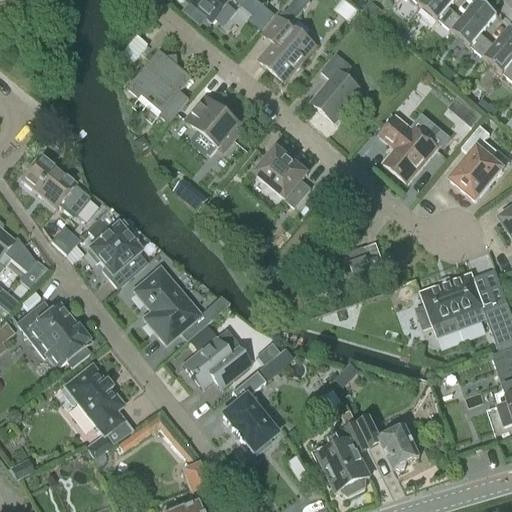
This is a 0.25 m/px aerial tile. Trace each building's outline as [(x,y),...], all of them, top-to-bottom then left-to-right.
[(0,0),(0,15),(33,8),(32,6),(29,6),(27,0),(0,0)] [(182,0),(191,6),(184,15),(200,28),(207,20),(212,24),(231,0),(182,0)] [(253,0),(237,0),(235,2),(255,18),(263,8),(253,0)] [(296,0),(284,15),(293,23),(309,4),(304,0),(296,0)] [(408,0),(418,8),(419,9),(426,0),(408,0)] [(426,0),(419,9),(418,8),(418,9),(437,25),(438,24),(451,35),(462,23),(447,10),(455,0),(426,0)] [(477,5),(462,23),(451,35),(450,36),(469,52),(470,51),(483,62),(484,62),(495,49),(480,37),(495,19),(495,20),(496,19),(477,3),(476,4),(477,5)] [(289,27),(259,64),(284,85),(315,48),(289,27)] [(509,32),(495,49),(484,62),(483,62),(482,63),(501,79),(502,78),(511,85),(511,32),(509,30),(509,31),(509,32)] [(168,61),(159,53),(126,92),(139,102),(141,99),(161,116),(159,119),(168,127),(189,102),(180,95),(191,80),(175,67),(174,61),(168,61)] [(334,127),(362,94),(343,79),(351,70),(335,57),(320,75),(329,83),(310,106),(334,127)] [(205,160),(207,157),(210,159),(217,151),(223,155),(247,127),(224,107),(220,112),(206,100),(186,124),(198,135),(191,144),(193,146),(191,148),(205,160)] [(482,101),(477,108),(492,119),(497,112),(482,101)] [(407,188),(438,151),(413,130),(411,133),(395,120),(379,139),(394,152),(382,167),(407,188)] [(469,160),(450,184),(475,205),(508,165),(484,144),(489,138),(479,130),(460,152),(469,160)] [(143,138),(134,144),(140,153),(150,147),(143,138)] [(294,211),(310,192),(301,184),(307,177),(276,151),(254,177),(285,202),(284,203),(294,211)] [(72,222),(89,202),(73,189),(74,188),(55,172),(54,167),(49,163),(44,163),(40,159),(20,184),(54,212),(57,209),(72,222)] [(183,181),(172,194),(196,214),(207,201),(183,181)] [(511,213),(498,223),(511,242),(511,213)] [(97,223),(86,235),(93,242),(113,224),(109,220),(111,218),(108,214),(97,223)] [(0,275),(3,272),(0,269),(0,261),(3,258),(26,277),(35,266),(16,241),(12,244),(0,234),(2,231),(2,228),(0,226),(0,275)] [(108,281),(118,292),(146,268),(137,258),(142,254),(128,238),(131,236),(122,226),(119,228),(118,226),(88,251),(90,253),(87,256),(96,266),(99,264),(111,278),(108,281)] [(264,237),(256,245),(267,255),(275,246),(264,237)] [(308,273),(319,267),(309,248),(298,254),(308,273)] [(339,294),(373,282),(366,261),(357,264),(354,254),(325,265),(329,276),(332,275),(339,294)] [(166,349),(200,320),(160,273),(134,295),(152,316),(144,323),(166,349)] [(424,308),(414,312),(422,334),(432,330),(436,341),(458,333),(486,323),(498,356),(511,351),(511,321),(507,307),(484,315),(482,310),(472,282),(470,277),(420,296),(424,308)] [(400,289),(398,293),(398,294),(398,296),(400,299),(401,301),(404,302),(407,301),(410,300),(411,299),(411,298),(412,295),(412,294),(411,290),(409,289),(406,287),(404,287),(401,288),(400,289)] [(44,306),(17,326),(44,361),(48,358),(58,371),(66,365),(84,350),(89,347),(87,345),(88,344),(78,331),(77,331),(59,309),(51,316),(44,306)] [(179,339),(185,345),(213,321),(206,312),(199,318),(200,320),(179,339)] [(0,356),(1,356),(2,354),(4,353),(4,352),(4,351),(3,349),(1,348),(2,346),(3,344),(5,344),(5,343),(6,343),(6,342),(7,342),(8,341),(9,340),(10,339),(11,338),(12,338),(12,337),(13,336),(12,335),(11,333),(10,332),(9,332),(9,331),(7,329),(5,326),(4,326),(2,327),(1,329),(0,330),(0,356)] [(215,343),(182,369),(202,394),(211,386),(219,396),(251,370),(236,352),(239,350),(225,333),(215,342),(215,343)] [(84,350),(66,365),(70,371),(89,357),(84,350)] [(511,351),(498,356),(492,359),(508,401),(507,402),(509,407),(497,411),(503,430),(511,427),(511,351)] [(238,406),(221,419),(232,432),(230,433),(240,445),(242,444),(252,456),(254,459),(270,447),(267,444),(274,438),(245,402),(264,387),(292,364),(284,353),(255,376),(230,396),(238,406)] [(62,393),(62,396),(71,407),(74,408),(77,406),(101,438),(101,439),(99,440),(84,451),(93,462),(132,435),(123,424),(116,415),(124,409),(111,392),(112,391),(106,383),(105,385),(92,368),(64,389),(65,391),(62,393)] [(319,403),(319,404),(319,405),(320,406),(322,409),(324,411),(328,412),(333,412),(333,411),(334,410),(335,410),(335,409),(336,408),(336,407),(337,407),(338,405),(338,403),(337,401),(337,400),(336,399),(335,397),(334,397),(334,396),(333,395),(333,394),(332,394),(331,394),(330,395),(328,396),(326,398),(324,399),(323,400),(321,401),(320,402),(319,403)] [(158,420),(117,447),(123,455),(157,432),(192,470),(197,466),(158,420)] [(357,430),(368,453),(379,447),(391,473),(395,471),(399,475),(404,472),(404,468),(418,461),(404,431),(379,443),(370,424),(357,430)] [(358,457),(368,453),(357,430),(343,436),(347,443),(316,458),(334,497),(338,496),(347,501),(365,493),(365,483),(369,481),(358,457)] [(18,484),(33,477),(27,466),(11,474),(14,479),(18,484)] [(190,495),(206,489),(197,468),(182,475),(190,495)]
